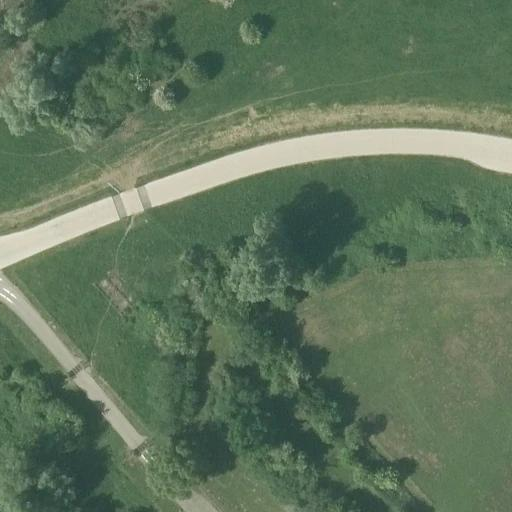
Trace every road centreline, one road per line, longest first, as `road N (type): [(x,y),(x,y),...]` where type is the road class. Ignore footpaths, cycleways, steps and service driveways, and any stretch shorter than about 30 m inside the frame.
road 1 (unclassified): [(511,152),(464,142),(293,151),(234,166),(0,258)]
road 2 (unclassified): [(195,511),(0,289)]
